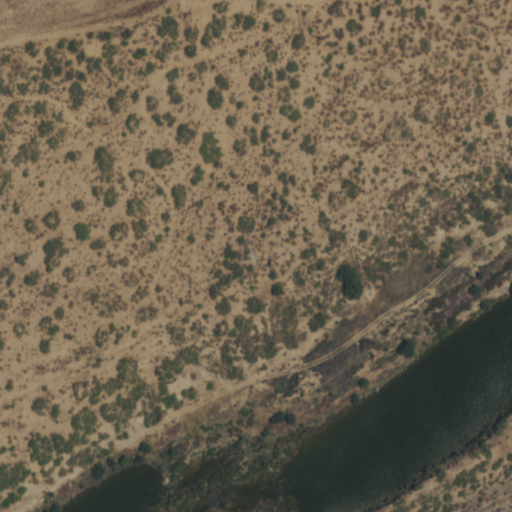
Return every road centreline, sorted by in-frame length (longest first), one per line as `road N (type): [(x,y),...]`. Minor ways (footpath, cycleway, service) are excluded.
road 1 (residential): [(323,0),(292,25),(168,68),(105,129),(86,129),(43,97),(0,103)]
road 2 (residential): [(511,217),(412,299),(293,357),(254,388)]
